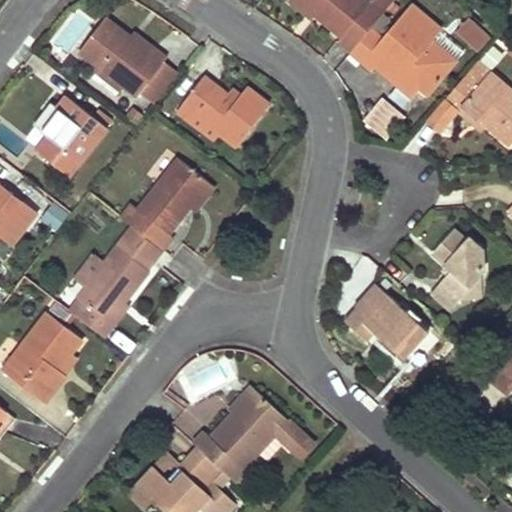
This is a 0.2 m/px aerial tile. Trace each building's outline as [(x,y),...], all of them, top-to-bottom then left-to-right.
[(290,0),(310,15),(313,10),(300,0),(290,0)] [(337,37),(350,47),(368,26),(379,13),(389,0),(367,0),(367,1),(365,0),(300,0),(313,10),(340,32),(337,37)] [(368,26),(350,47),(372,64),(375,61),(399,80),(405,72),(420,84),(427,90),(452,58),(428,39),(432,34),(439,24),(409,0),(407,0),(391,21),(379,13),(368,26)] [(131,34),(107,16),(81,50),(100,65),(126,85),(139,94),(169,55),(154,44),(151,49),(131,34)] [(457,29),(477,46),(487,34),(467,17),(457,29)] [(136,28),(131,34),(151,49),(154,44),(136,28)] [(428,39),(452,58),(456,53),(432,34),(428,39)] [(511,139),(511,85),(477,56),(444,96),(458,108),(463,102),(488,122),(510,142),(511,139)] [(126,85),(100,65),(97,69),(122,90),(126,85)] [(405,72),(399,80),(414,92),(420,84),(405,72)] [(237,99),(205,74),(183,101),(221,131),(238,144),(270,103),(248,86),(237,99)] [(111,129),(70,96),(60,108),(55,103),(37,125),(52,137),(40,151),(73,177),(111,129)] [(458,108),(444,96),(426,116),(441,128),(458,108)] [(381,98),(361,122),(384,141),(404,117),(381,98)] [(221,131),(183,101),(177,110),(215,139),(221,131)] [(463,102),(458,108),(482,127),(488,122),(463,102)] [(130,204),(120,216),(131,225),(163,250),(173,237),(169,234),(191,206),(210,181),(178,157),(138,210),(130,204)] [(210,181),(191,206),(196,210),(215,185),(210,181)] [(37,213),(0,183),(0,236),(11,246),(37,213)] [(347,183),(343,202),(355,205),(359,185),(347,183)] [(56,232),(68,216),(51,204),(40,220),(56,232)] [(119,240),(151,264),(163,250),(131,225),(119,240)] [(451,265),(430,289),(450,307),(461,294),(477,275),(483,269),(480,244),(468,233),(465,238),(452,226),(431,249),(451,265)] [(119,240),(114,246),(147,270),(151,264),(119,240)] [(83,304),(75,315),(103,337),(112,326),(109,323),(148,272),(147,270),(114,246),(104,260),(84,285),(75,298),(83,304)] [(92,251),(73,276),(84,285),(104,260),(92,251)] [(477,275),(461,294),(478,293),(477,275)] [(404,356),(429,329),(374,281),(354,303),(357,306),(345,317),(367,338),(375,330),(404,356)] [(83,304),(75,298),(67,309),(75,315),(83,304)] [(79,341),(44,314),(0,370),(0,371),(40,403),(61,376),(55,372),(69,353),(79,341)] [(69,353),(55,372),(61,376),(76,358),(69,353)] [(511,354),(494,377),(510,390),(511,386),(511,354)] [(255,393),(248,386),(228,408),(231,411),(234,414),(255,393)] [(202,430),(190,442),(196,447),(219,469),(227,476),(233,482),(245,469),(241,466),(271,434),(299,459),(311,445),(285,419),(255,393),(234,414),(231,411),(208,435),(202,430)] [(0,433),(12,418),(0,409),(0,433)] [(219,469),(196,447),(180,464),(176,468),(184,474),(173,486),(159,473),(134,500),(146,511),(149,511),(158,503),(167,511),(194,511),(197,509),(200,511),(227,511),(235,505),(216,488),(208,481),(219,469)] [(167,453),(128,495),(134,500),(159,473),(173,486),(184,474),(176,468),(180,464),(167,453)] [(208,481),(216,488),(227,476),(219,469),(208,481)]
